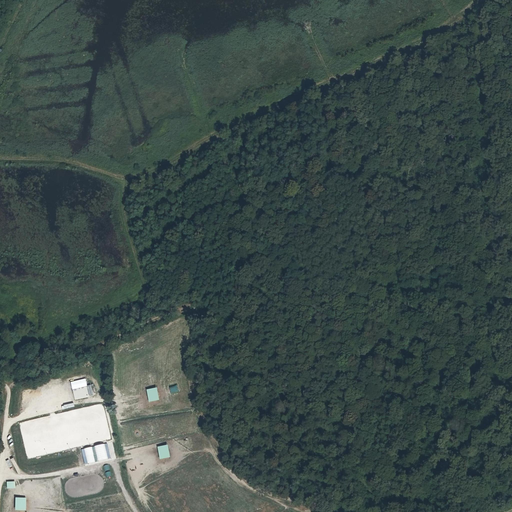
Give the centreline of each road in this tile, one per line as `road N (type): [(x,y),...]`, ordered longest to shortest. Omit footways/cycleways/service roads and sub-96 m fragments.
road 1 (track): [(12,389),(19,372),(137,277),(120,192),(257,114),(367,70),(499,0)]
road 2 (track): [(511,335),(457,329),(389,301),(317,285),(178,315),(12,389)]
